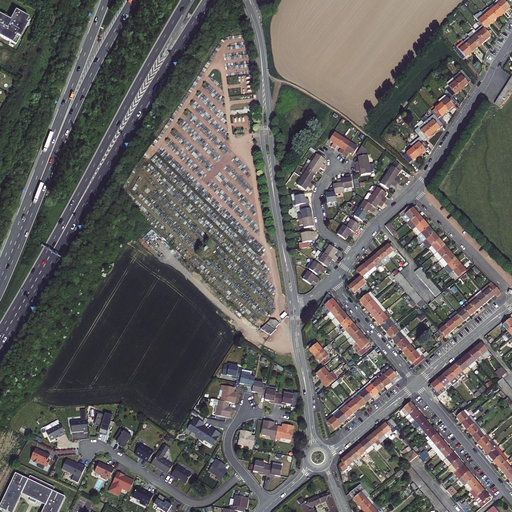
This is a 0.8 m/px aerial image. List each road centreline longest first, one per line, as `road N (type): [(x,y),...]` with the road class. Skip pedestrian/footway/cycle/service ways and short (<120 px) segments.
road 1 (motorway): [(50,255),(208,0)]
road 2 (motorway): [(50,255),(186,0)]
road 3 (motorway): [(133,0),(82,91),(10,256)]
road 4 (motorway): [(106,0),(10,256)]
road 5 (residential): [(414,190),(511,37)]
road 6 (tertiary): [(258,42),(261,139),(276,213)]
road 7 (tertiary): [(276,213),(258,42)]
road 8 (residential): [(511,499),(415,383)]
road 9 (tertiary): [(290,304),(308,451)]
road 10 (tertiary): [(321,447),(296,303)]
road 11 (residential): [(414,190),(511,291)]
road 12 (residential): [(415,383),(330,281)]
road 13 (tertiary): [(511,303),(415,383)]
road 14 (residential): [(270,504),(228,448),(247,398)]
